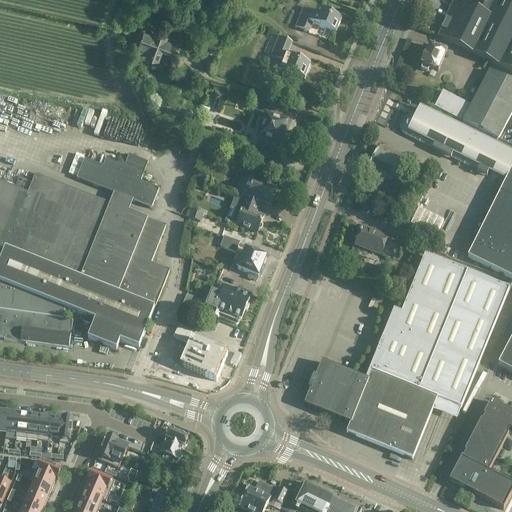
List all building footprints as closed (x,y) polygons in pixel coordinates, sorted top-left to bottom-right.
[(493,64),(493,65),(511,74),(511,0),(472,0),(473,0),(472,0),(475,0),(485,5),(481,13),(454,0),(453,0),(445,18),(446,19),(441,30),(438,37),(493,64)] [(183,9),(198,15),(201,7),(186,1),(183,9)] [(295,28),(309,34),(312,25),(335,34),(340,20),(329,16),(331,11),(326,9),(324,14),(317,11),(316,15),(302,9),(295,28)] [(150,29),(149,34),(144,32),(136,51),(147,54),(146,55),(158,60),(162,50),(167,52),(171,42),(166,40),(167,37),(154,33),(155,30),(150,29)] [(187,42),(175,37),(172,44),(185,49),(187,42)] [(301,62),(303,57),(294,54),(293,59),(287,56),(292,43),(278,37),(270,57),(282,63),(279,70),(305,80),(310,66),(301,62)] [(429,68),(438,72),(447,48),(438,44),(436,49),(429,46),(429,47),(428,48),(427,48),(427,49),(426,49),(426,50),(425,51),(425,52),(426,53),(426,54),(426,55),(425,55),(421,65),(422,66),(421,70),(427,72),(429,68)] [(434,107),(462,121),(462,122),(498,140),(511,113),(511,74),(493,65),(489,72),(488,71),(470,105),(442,91),(434,107)] [(259,97),(253,114),(265,118),(258,140),(278,147),(286,124),(265,117),(270,101),(259,97)] [(432,106),(436,100),(431,97),(427,104),(432,106)] [(489,171),(506,180),(467,258),(511,280),(511,154),(419,108),(415,117),(412,116),(410,116),(408,116),(405,117),(403,118),(402,120),(400,122),(400,124),(399,126),(399,128),(400,131),(401,133),(403,134),(405,136),(432,149),(450,159),(450,158),(477,171),(477,172),(486,176),(489,171)] [(366,177),(368,178),(368,179),(368,180),(369,180),(382,186),(385,181),(390,183),(402,155),(384,147),(383,147),(382,147),(380,146),(366,176),(366,177)] [(140,182),(148,164),(129,156),(125,165),(106,158),(103,167),(84,160),(76,179),(151,209),(159,190),(140,182)] [(138,350),(154,309),(169,271),(151,264),(166,227),(129,212),(35,175),(27,193),(15,188),(0,182),(0,248),(5,250),(0,261),(0,338),(4,339),(4,341),(68,349),(72,322),(63,320),(65,310),(94,321),(87,340),(116,351),(120,342),(138,350)] [(31,182),(27,180),(19,177),(15,187),(27,191),(31,182)] [(249,178),(245,187),(240,201),(254,206),(257,200),(269,205),(275,189),(249,178)] [(254,206),(240,201),(231,223),(257,234),(264,218),(252,213),(254,206)] [(200,223),(204,212),(193,208),(189,219),(200,223)] [(381,254),(381,253),(387,237),(361,228),(355,245),(381,254)] [(398,235),(417,242),(418,236),(415,235),(415,234),(400,228),(398,235)] [(236,253),(239,243),(224,237),(220,247),(236,253)] [(240,243),(237,251),(242,253),(245,245),(240,243)] [(248,278),(256,282),(258,277),(258,276),(261,277),(263,272),(261,271),(266,258),(249,251),(249,250),(248,251),(245,250),(243,256),(240,255),(239,257),(242,258),(238,269),(250,274),(248,278)] [(437,400),(445,403),(460,409),(509,291),(425,256),(400,316),(395,314),(367,381),(321,363),(303,407),(349,426),(346,434),(412,461),(437,400)] [(240,319),(241,320),(250,298),(225,288),(222,297),(212,292),(206,307),(212,310),(210,315),(219,318),(236,325),(238,324),(240,319)] [(202,301),(187,295),(182,306),(197,312),(202,301)] [(208,357),(214,341),(167,324),(154,362),(215,384),(223,363),(208,357)] [(511,339),(498,366),(511,373),(511,339)] [(511,485),(488,473),(508,436),(507,435),(509,430),(511,431),(511,413),(490,402),(448,483),(503,511),(511,494),(511,485)] [(15,415),(5,413),(2,435),(13,436),(15,415)] [(26,416),(15,415),(13,436),(23,437),(26,416)] [(37,417),(26,416),(23,437),(34,439),(37,417)] [(47,419),(37,417),(34,439),(44,440),(47,419)] [(56,420),(47,419),(44,440),(53,441),(53,442),(55,442),(58,420),(56,419),(56,420)] [(70,421),(58,420),(55,442),(67,444),(68,436),(67,436),(68,429),(70,421)] [(187,447),(188,444),(188,440),(169,432),(167,437),(164,436),(166,432),(161,430),(157,437),(166,441),(160,454),(164,456),(163,460),(171,464),(173,460),(177,462),(178,461),(181,459),(182,456),(181,452),(183,449),(184,450),(184,449),(187,447)] [(113,442),(102,437),(98,445),(99,445),(97,451),(96,451),(93,458),(104,463),(113,442)] [(114,442),(113,442),(104,463),(105,464),(105,463),(115,467),(124,447),(114,443),(114,442)] [(36,461),(32,472),(53,481),(58,470),(36,461)] [(86,471),(82,481),(103,491),(107,480),(86,471)] [(32,474),(28,482),(48,490),(52,482),(53,481),(32,472),(31,473),(32,474)] [(82,483),(78,492),(98,500),(101,492),(102,492),(103,491),(82,481),(81,483),(82,483)] [(28,482),(24,492),(44,500),(48,490),(28,482)] [(249,488),(238,509),(244,511),(264,511),(270,500),(282,506),(282,507),(288,495),(289,494),(278,489),(276,491),(259,482),(254,491),(249,488)] [(284,511),(288,511),(291,506),(303,511),(360,511),(303,483),(295,498),(288,495),(282,507),(282,506),(280,510),(284,511)] [(24,492),(20,502),(40,510),(44,500),(24,492)] [(78,492),(74,502),(94,510),(98,500),(78,492)] [(168,511),(174,499),(159,493),(150,511),(168,511)] [(20,502),(15,511),(16,511),(38,511),(40,510),(20,502)] [(74,502),(70,511),(92,511),(94,510),(74,502)]
